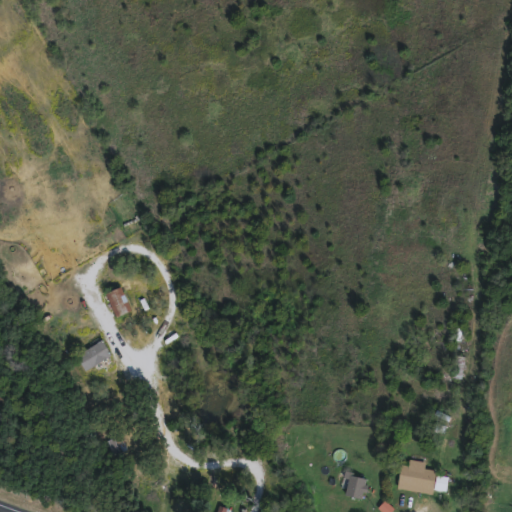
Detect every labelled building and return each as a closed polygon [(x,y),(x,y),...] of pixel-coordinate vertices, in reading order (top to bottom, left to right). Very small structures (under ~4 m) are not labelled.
[(117,315),(107,291),(122,285),(132,309),(117,315)] [(77,354),(103,338),(112,353),(86,369),(77,354)] [(450,374),(456,353),(466,356),(460,377),(450,374)] [(127,449),(113,454),(107,439),(121,434),(127,449)] [(399,487),(405,457),(425,461),(424,469),(448,474),(445,489),(434,487),(433,493),(399,487)] [(363,498),(343,493),(349,471),(369,476),(363,498)]
